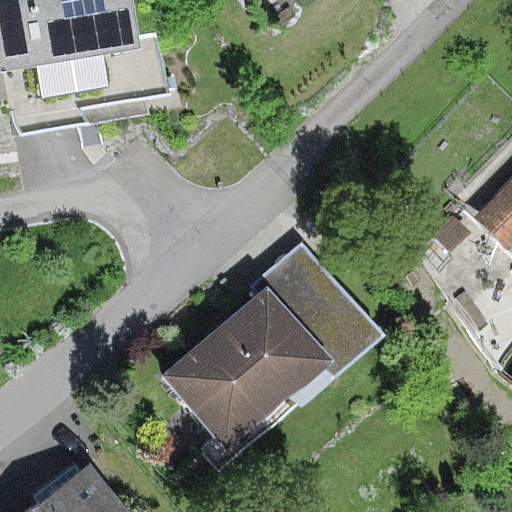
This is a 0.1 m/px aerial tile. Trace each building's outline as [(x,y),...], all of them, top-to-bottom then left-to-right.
[(0,0),(0,72),(133,50),(124,0),(0,0)] [(511,236),(511,170),(469,217),(502,247),(511,236)] [(511,256),(502,247),(469,217),(457,203),(412,250),(499,366),(511,348),(511,256)] [(245,286),(248,290),(309,360),(325,377),(371,337),(291,246),(245,286)] [(248,290),(145,378),(205,448),(309,360),(248,290)] [(511,348),(499,366),(511,375),(511,376),(501,390),(511,398),(511,348)] [(109,511),(74,466),(12,511),(109,511)]
